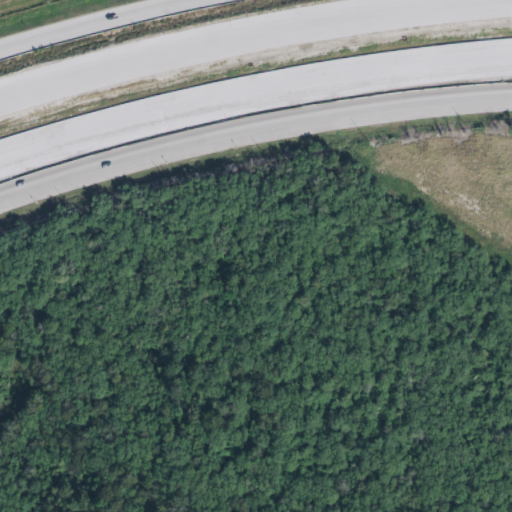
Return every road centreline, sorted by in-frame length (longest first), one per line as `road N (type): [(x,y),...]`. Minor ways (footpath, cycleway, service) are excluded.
road 1 (primary): [(0,206),(250,137),(511,100)]
road 2 (motorway): [(511,2),(201,49),(0,105)]
road 3 (motorway): [(0,161),(212,103),(511,58)]
road 4 (primary): [(208,0),(0,47)]
